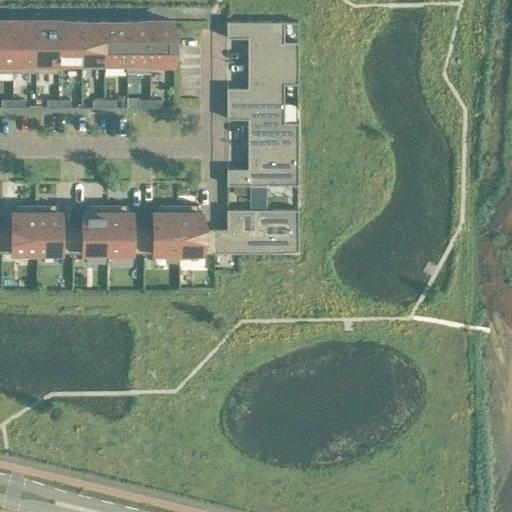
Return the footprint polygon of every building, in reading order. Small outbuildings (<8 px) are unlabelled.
[(13,21),(0,21),(0,71),(13,72),(13,21)] [(13,21),(13,72),(36,72),(36,21),(13,21)] [(59,72),(59,67),(59,21),(36,21),(36,72),(59,72)] [(59,67),(82,67),(82,21),(59,21),(59,67)] [(82,21),(82,67),(104,67),(104,21),(82,21)] [(126,21),(104,21),(104,67),(126,67),(126,21)] [(126,21),(126,67),(126,72),(151,72),(151,67),(151,21),(126,21)] [(151,21),(151,67),(173,67),(173,21),(151,21)] [(247,38),(247,63),(298,63),(298,41),(284,41),(284,21),(229,21),(227,21),(226,21),(226,22),(226,29),(226,38),(247,38)] [(227,87),(227,103),(284,103),(284,84),(298,84),(298,63),(247,63),(247,87),(227,87)] [(1,107),(13,107),(13,99),(1,99),(1,107)] [(13,107),(24,107),(24,99),(13,99),(13,107)] [(47,99),(47,107),(58,107),(58,99),(47,99)] [(58,107),(70,107),(70,99),(58,99),(58,107)] [(92,99),(92,107),(104,107),(104,99),(92,99)] [(104,107),(116,107),(116,99),(104,99),(104,107)] [(138,107),(150,107),(150,99),(138,99),(138,107)] [(150,107),(161,107),(161,99),(150,99),(150,107)] [(247,119),(247,143),(298,143),(298,122),(284,122),(284,103),(227,103),(226,119),(247,119)] [(226,183),(226,185),(232,185),(246,185),(298,185),(298,143),(247,143),(247,168),(227,168),(226,183)] [(246,185),(232,185),(232,195),(246,195),(246,185)] [(1,252),(36,252),(36,204),(17,204),(17,211),(13,211),(13,228),(1,228),(1,252)] [(56,204),(36,204),(36,252),(72,252),(72,228),(60,228),(60,211),(56,211),(56,204)] [(72,228),(72,252),(107,253),(107,204),(88,204),(88,211),(84,211),(84,228),(72,228)] [(127,204),(107,204),(107,253),(143,253),(143,228),(131,228),(131,211),(127,211),(127,204)] [(154,228),(143,228),(143,253),(178,253),(178,204),(159,204),(159,211),(154,211),(154,228)] [(214,253),(214,229),(201,228),(202,211),(197,211),(197,204),(178,204),(178,253),(214,253)] [(226,229),(214,229),(214,253),(296,253),(298,253),(298,209),(226,209),(226,229)]
